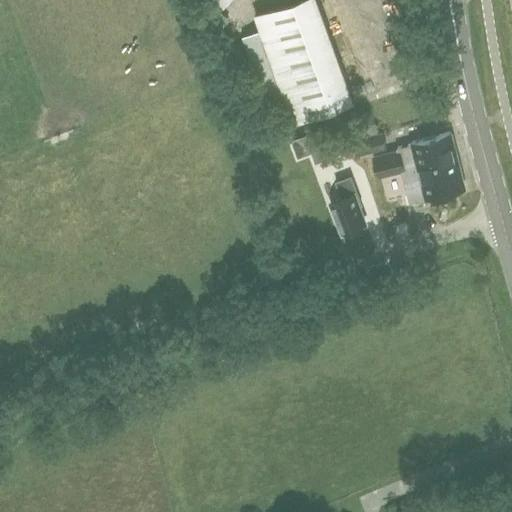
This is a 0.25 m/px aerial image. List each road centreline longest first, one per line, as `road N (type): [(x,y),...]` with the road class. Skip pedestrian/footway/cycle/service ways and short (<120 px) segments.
road 1 (unclassified): [(0,418),(501,215)]
road 2 (secondary): [(501,215),(448,0)]
